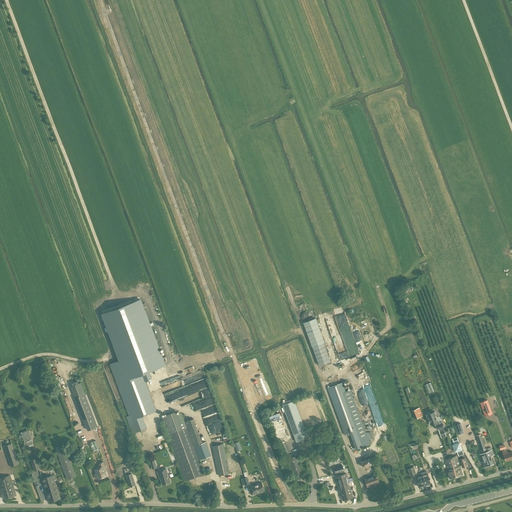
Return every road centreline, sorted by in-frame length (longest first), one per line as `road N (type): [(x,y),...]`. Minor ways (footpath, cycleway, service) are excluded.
road 1 (unclassified): [(0,505),(354,506),(511,470)]
road 2 (track): [(511,123),(464,0)]
road 3 (unknown): [(118,504),(102,446),(65,391)]
